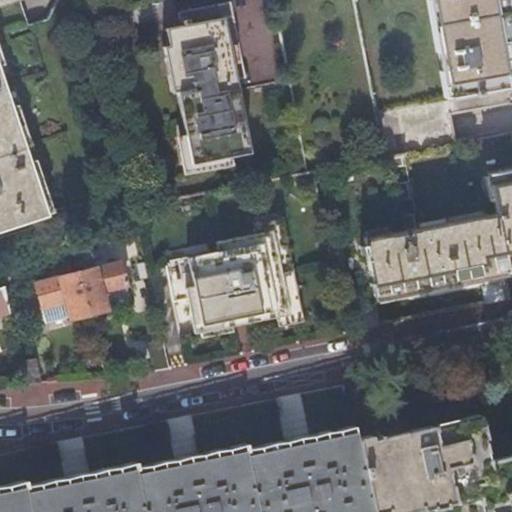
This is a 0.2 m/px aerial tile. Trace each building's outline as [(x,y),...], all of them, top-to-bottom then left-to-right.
[(0,0),(0,228),(44,215),(0,79),(0,3),(10,0),(0,0)] [(430,0),(448,96),(507,87),(499,43),(511,40),(511,31),(506,0),(430,0)] [(165,46),(160,47),(169,92),(174,91),(188,163),(248,152),(218,2),(174,11),(175,18),(183,16),(184,23),(162,28),(165,46)] [(362,243),(359,244),(360,253),(364,252),(372,294),(505,269),(504,264),(511,262),(511,168),(486,174),(494,214),(361,238),(362,243)] [(252,221),(254,230),(282,225),(281,215),(252,221)] [(164,259),(172,300),(186,297),(193,332),(199,330),(231,324),(247,321),(274,315),(300,310),(282,225),(254,230),(214,239),(216,248),(164,259)] [(119,260),(76,271),(86,312),(106,306),(105,303),(127,297),(124,284),(125,284),(119,260)] [(86,312),(76,271),(23,284),(32,322),(64,314),(64,317),(86,312)] [(300,310),(274,315),(276,324),(301,319),(300,310)] [(231,324),(199,330),(200,336),(232,329),(231,324)] [(169,367),(162,339),(146,343),(153,370),(169,367)] [(453,350),(456,361),(467,358),(465,348),(453,350)] [(34,356),(16,359),(22,383),(40,381),(34,356)] [(467,358),(456,361),(458,372),(469,369),(467,358)] [(353,436),(369,511),(372,511),(391,508),(391,511),(420,511),(482,500),(484,511),(511,511),(511,453),(488,459),(479,412),(353,436)] [(369,511),(353,436),(352,430),(243,453),(242,448),(133,471),(133,467),(22,491),(21,484),(0,488),(0,511),(369,511)]
